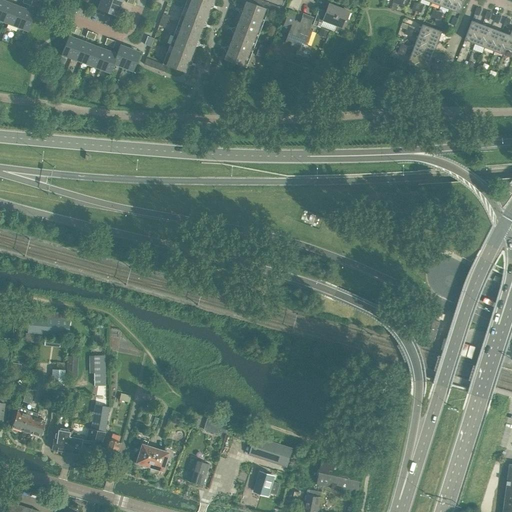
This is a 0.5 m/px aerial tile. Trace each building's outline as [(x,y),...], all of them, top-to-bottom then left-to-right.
[(116,13),(119,7),(101,0),(97,10),(116,17),(118,14),(116,13)] [(184,73),(201,29),(211,0),(189,0),(165,66),(146,58),(144,65),(165,73),(167,67),(184,73)] [(242,67),(264,9),(278,14),(281,8),(259,0),(249,0),(249,3),(245,2),(224,59),(242,67)] [(450,10),(453,0),(442,0),(440,6),(450,10)] [(460,14),(464,0),(453,0),(450,10),(460,14)] [(0,20),(8,24),(14,6),(8,3),(8,2),(5,1),(0,14),(0,20)] [(342,29),(349,12),(328,5),(325,12),(318,10),(312,26),(319,29),(322,21),(342,29)] [(17,27),(24,8),(21,7),(21,8),(14,6),(8,24),(6,28),(15,32),(17,27)] [(27,31),(34,13),(27,11),(27,10),(24,8),(17,27),(27,31)] [(306,45),(311,31),(308,30),(312,21),(301,17),(299,23),(293,21),(294,17),(287,14),(281,30),(288,33),(284,43),(289,45),(288,46),(290,47),(291,45),(298,48),(300,43),(306,45)] [(164,28),(168,17),(162,15),(158,25),(164,28)] [(473,44),(481,24),(472,21),(464,40),(473,44)] [(483,47),(491,28),(481,24),(473,44),(483,47)] [(438,42),(442,32),(422,25),(418,35),(438,42)] [(493,51),(500,31),(491,28),(483,47),(493,51)] [(511,35),(510,35),(500,31),(493,51),(503,55),(506,49),(511,35)] [(434,52),(438,42),(418,35),(415,45),(434,52)] [(72,56),(78,41),(71,38),(72,37),(70,36),(68,36),(61,55),(71,58),(72,56)] [(150,47),(153,39),(147,37),(144,45),(150,47)] [(82,60),(88,43),(85,42),(84,43),(78,41),(72,56),(71,58),(81,62),(82,60)] [(91,64),(97,48),(90,45),(91,44),(88,43),(82,60),(81,62),(90,66),(91,64)] [(262,58),(266,47),(259,45),(255,55),(262,58)] [(431,61),(434,52),(415,45),(411,54),(431,61)] [(122,68),(129,49),(126,48),(126,49),(119,46),(116,55),(112,64),(113,65),(122,68)] [(101,68),(107,50),(104,49),(103,50),(97,48),(91,64),(90,66),(100,69),(101,68)] [(133,72),(139,53),(132,51),(132,50),(129,49),(122,68),(133,72)] [(112,64),(116,55),(109,52),(110,51),(107,50),(101,68),(100,69),(110,73),(111,68),(113,65),(112,64)] [(427,71),(431,61),(411,54),(408,64),(427,71)] [(319,229),(323,218),(307,212),(304,211),(304,212),(303,212),(300,220),(304,221),(303,223),(319,229)] [(417,246),(410,264),(415,267),(423,249),(417,246)] [(26,333),(67,337),(69,316),(27,312),(26,333)] [(0,344),(11,345),(12,336),(0,335),(0,344)] [(67,354),(78,354),(78,340),(68,339),(67,354)] [(94,386),(105,386),(104,356),(93,357),(94,386)] [(66,377),(76,378),(77,358),(67,357),(66,377)] [(65,389),(66,373),(54,372),(52,388),(65,389)] [(31,399),(31,390),(26,389),(22,402),(30,405),(31,399)] [(129,403),(130,396),(120,394),(119,400),(129,403)] [(105,433),(108,408),(102,407),(95,406),(91,430),(88,430),(84,452),(97,455),(105,433)] [(21,431),(28,411),(18,408),(17,412),(11,427),(21,431)] [(31,434),(37,414),(28,411),(21,431),(31,434)] [(40,437),(46,422),(45,422),(47,417),(37,414),(31,434),(40,437)] [(212,439),(216,429),(220,430),(223,424),(211,420),(210,424),(208,423),(203,435),(212,439)] [(66,453),(71,430),(55,427),(52,450),(66,453)] [(82,455),(85,437),(72,435),(73,430),(71,430),(66,453),(82,455)] [(115,459),(120,443),(118,443),(120,437),(112,434),(110,440),(107,439),(102,455),(105,456),(115,459)] [(249,455),(287,467),(293,448),(255,436),(249,455)] [(149,468),(155,449),(147,446),(148,442),(143,441),(136,463),(141,465),(142,467),(146,468),(148,467),(149,468)] [(162,472),(170,449),(164,448),(163,452),(155,449),(149,468),(150,468),(151,470),(154,471),(157,470),(162,472)] [(187,481),(202,485),(208,465),(193,460),(187,481)] [(359,494),(364,469),(323,460),(318,479),(317,484),(359,494)] [(511,511),(511,464),(509,464),(502,511),(511,511)] [(274,476),(260,472),(254,491),(268,496),(274,476)] [(318,511),(322,492),(308,490),(307,496),(303,495),(303,494),(295,492),(296,488),(305,490),(306,482),(293,480),(292,487),(287,486),(285,495),(294,497),(293,502),(301,504),(301,505),(305,505),(303,511),(318,511)] [(38,511),(39,511),(8,502),(4,511),(38,511)]
